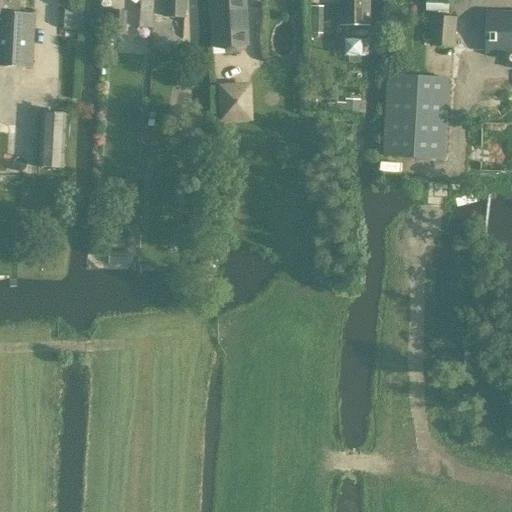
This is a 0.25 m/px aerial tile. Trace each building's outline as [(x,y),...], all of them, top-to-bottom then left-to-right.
[(0,0),(0,66),(30,68),(33,15),(17,14),(17,0),(0,0)] [(152,27),(153,0),(139,0),(138,26),(152,27)] [(164,0),(163,16),(184,17),(184,0),(164,0)] [(209,0),(212,48),(248,46),(244,0),(209,0)] [(346,0),(346,25),(368,24),(371,24),(370,0),(346,0)] [(424,0),(399,0),(399,10),(426,12),(426,11),(448,13),(450,1),(443,0),(426,0),(424,0)] [(124,34),(125,12),(111,11),(110,33),(124,34)] [(511,12),(487,13),(487,53),(511,53),(511,12)] [(431,45),(455,46),(457,18),(433,17),(431,45)] [(384,157),(444,160),(449,79),(389,75),(384,157)] [(249,120),(248,85),(219,86),(220,121),(249,120)] [(36,168),(60,169),(63,115),(39,114),(36,168)]
